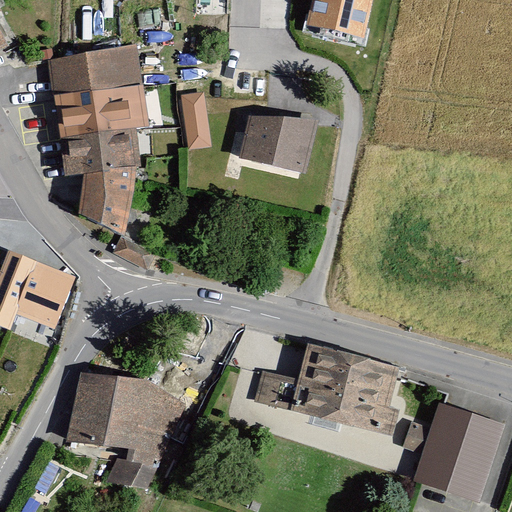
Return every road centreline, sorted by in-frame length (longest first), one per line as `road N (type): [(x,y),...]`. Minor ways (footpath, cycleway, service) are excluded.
road 1 (tertiary): [(115,296),(158,285),(210,295),(511,376)]
road 2 (tertiary): [(0,475),(85,320),(115,296)]
road 3 (unclassified): [(0,141),(71,247),(115,296)]
